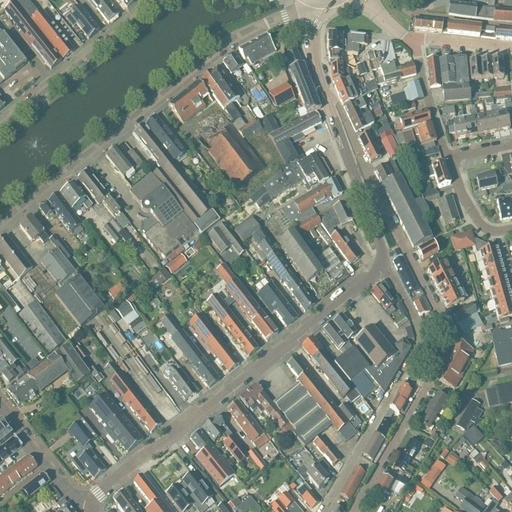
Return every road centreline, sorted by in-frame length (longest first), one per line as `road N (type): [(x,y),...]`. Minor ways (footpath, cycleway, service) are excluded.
road 1 (residential): [(357,511),(446,344),(428,290),(325,90)]
road 2 (tertiary): [(0,227),(231,38),(303,7)]
road 3 (tertiary): [(89,502),(381,266)]
road 4 (residential): [(381,266),(417,323),(420,344),(324,511)]
road 5 (tertiary): [(155,0),(0,123)]
road 6 (tertiary): [(381,266),(325,90)]
road 7 (unclassified): [(0,405),(71,498),(89,502)]
road 8 (residential): [(448,156),(411,39)]
road 9 (residential): [(393,0),(423,16),(511,24)]
